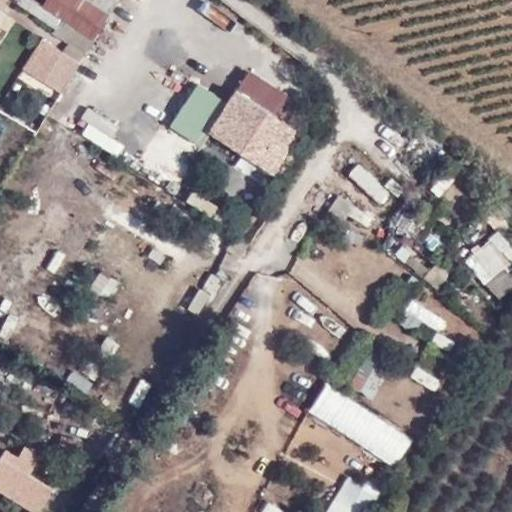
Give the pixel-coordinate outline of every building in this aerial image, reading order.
[(118,0),(49,0),(45,6),(67,21),(32,71),(58,88),(118,0)] [(236,93),(207,136),(274,180),(303,137),(236,93)] [(379,207),(390,195),(359,165),(348,177),(379,207)] [(339,197),(332,207),(364,229),(371,218),(339,197)] [(485,223),(500,234),(509,222),(494,211),(485,223)] [(511,288),(511,279),(510,278),(511,276),(511,250),(494,233),(462,265),(499,302),(511,288)] [(412,252),(402,267),(437,289),(447,274),(412,252)] [(89,290),(107,303),(120,286),(102,273),(89,290)] [(416,301),(407,312),(434,334),(443,323),(416,301)] [(447,353),(453,342),(435,332),(429,343),(447,353)] [(348,391),(375,400),(388,359),(362,350),(348,391)] [(407,378),(432,394),(439,382),(414,367),(407,378)] [(39,511),(50,491),(27,479),(36,460),(4,443),(0,450),(0,497),(28,511),(39,511)] [(347,511),(370,511),(377,498),(359,489),(347,511)] [(291,511),(264,499),(257,511),(291,511)]
